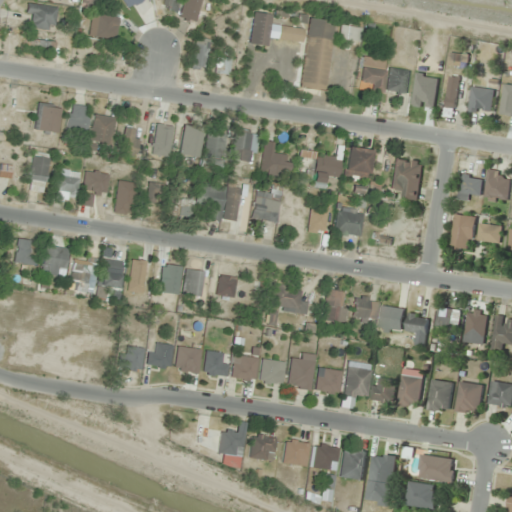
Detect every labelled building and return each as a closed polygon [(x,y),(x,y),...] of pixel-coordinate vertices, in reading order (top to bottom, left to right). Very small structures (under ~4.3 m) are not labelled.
[(120,0),(125,8),(139,0),(120,0)] [(200,0),(163,0),(160,10),(194,20),(200,0)] [(33,18),(32,29),(53,30),(54,6),(26,5),(25,17),(33,18)] [(247,42),(264,46),(271,16),(253,12),(247,42)] [(116,17),(90,14),(87,37),(114,40),(116,17)] [(332,21),(306,18),(298,89),(324,92),(332,21)] [(276,39),(300,43),(303,29),(278,25),(276,39)] [(359,28),(340,25),(337,38),(356,42),(359,28)] [(53,42),(26,38),(25,45),(52,49),(53,42)] [(190,67),(204,69),(206,45),(193,43),(190,67)] [(466,53),(448,53),(448,65),(466,65),(466,53)] [(356,91),(379,93),(383,58),(360,55),(356,91)] [(230,58),(215,58),(214,74),(229,74),(230,58)] [(385,92),(405,94),(407,71),(387,69),(385,92)] [(445,107),(456,108),(458,76),(447,76),(445,107)] [(500,114),(511,115),(511,84),(503,84),(500,114)] [(469,111),(491,112),(492,89),(470,88),(469,111)] [(63,130),(83,135),(89,108),(69,103),(63,130)] [(56,132),(59,106),(36,104),(33,130),(56,132)] [(90,142),(109,143),(111,117),(91,116),(90,142)] [(171,126),(154,124),(151,155),(167,157),(171,126)] [(198,126),(179,126),(179,157),(198,157),(198,126)] [(134,156),(139,130),(123,127),(119,153),(134,156)] [(256,132),(233,130),(229,159),(252,162),(256,132)] [(220,167),(222,134),(204,133),(202,166),(220,167)] [(284,178),(287,156),(270,154),(272,143),(261,142),(258,175),(284,178)] [(367,178),(370,150),(346,148),(343,176),(367,178)] [(338,178),(340,156),(297,151),(295,173),(312,175),(311,183),(325,184),(326,176),(338,178)] [(44,192),(47,157),(30,155),(26,190),(44,192)] [(399,197),(417,199),(421,161),(393,158),(390,187),(400,189),(399,197)] [(0,180),(8,182),(11,166),(0,164),(0,180)] [(498,169),(483,171),(488,200),(509,196),(506,179),(500,180),(498,169)] [(79,174),(58,170),(54,193),(75,196),(79,174)] [(470,192),(478,195),(483,178),(462,173),(455,198),(467,201),(470,192)] [(147,202),(162,202),(162,181),(147,181),(147,202)] [(113,213),(132,215),(135,184),(117,182),(113,213)] [(193,206),(209,208),(207,219),(234,223),(238,189),(196,184),(193,206)] [(275,223),(278,195),(253,191),(249,220),(275,223)] [(360,209),(334,209),(334,237),(360,237),(360,209)] [(469,250),(476,217),(455,213),(449,246),(469,250)] [(500,226),(479,223),(476,240),(497,243),(500,226)] [(34,241),(16,239),(13,263),(31,265),(34,241)] [(41,274),(63,277),(66,249),(44,246),(41,274)] [(66,288),(84,292),(90,264),(72,260),(66,288)] [(120,262),(101,260),(96,296),(103,297),(105,287),(116,289),(120,262)] [(144,261),(129,260),(126,292),(141,293),(144,261)] [(199,297),(202,272),(186,270),(183,295),(199,297)] [(215,296),(232,298),(234,278),(217,276),(215,296)] [(306,301),(297,300),(299,289),(271,284),(267,308),(304,314),(306,301)] [(339,322),(343,292),(325,290),(322,320),(339,322)] [(376,299),(354,296),(350,319),(372,323),(376,299)] [(377,327),(401,329),(403,308),(379,305),(377,327)] [(435,330),(451,330),(451,308),(435,308),(435,330)] [(486,314),(468,310),(462,340),(481,344),(486,314)] [(425,335),(428,315),(407,312),(405,332),(425,335)] [(501,350),(502,343),(511,343),(511,317),(494,316),(491,349),(501,350)] [(168,368),(170,345),(148,343),(146,365),(168,368)] [(142,348),(121,346),(119,369),(140,371),(142,348)] [(196,373),(199,349),(176,347),(173,370),(196,373)] [(225,376),(226,353),(203,352),(202,375),(225,376)] [(293,359),(287,359),(287,388),(311,388),(311,353),(293,353),(293,359)] [(256,359),(232,355),(228,378),(252,382),(256,359)] [(257,381),(280,385),(283,363),(260,359),(257,381)] [(341,397),(365,399),(369,365),(345,362),(341,397)] [(313,391),(335,395),(339,371),(317,368),(313,391)] [(398,405),(418,407),(421,377),(401,375),(398,405)] [(369,399),(391,403),(396,381),(374,376),(369,399)] [(428,409),(448,411),(451,381),(430,380),(428,409)] [(487,403),(509,407),(511,392),(511,384),(491,380),(487,403)] [(481,384),(458,382),(455,411),(478,413),(481,384)] [(245,423),(236,422),(234,432),(220,430),(217,454),(240,457),(245,423)] [(248,458),(271,461),(274,438),(251,434),(248,458)] [(281,463),(304,466),(307,442),(284,440),(281,463)] [(310,468),(334,470),(336,446),(312,444),(310,468)] [(337,477),(360,481),(365,451),(342,448),(337,477)] [(365,500),(389,503),(396,456),(372,453),(365,500)] [(452,481),(454,458),(418,455),(417,478),(452,481)] [(405,505),(434,509),(437,486),(408,482),(405,505)]
